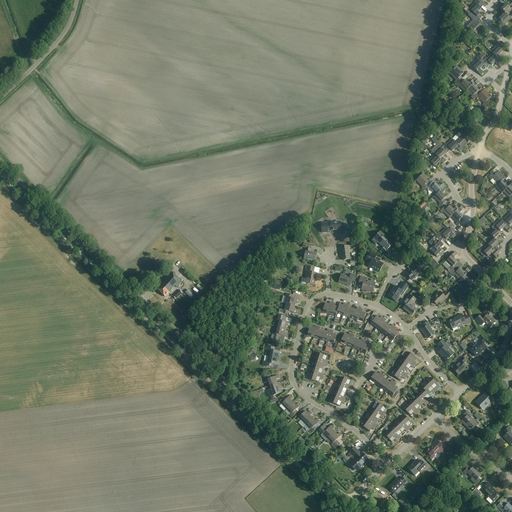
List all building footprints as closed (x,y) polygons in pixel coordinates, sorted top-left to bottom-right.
[(475,3),(469,9),(472,12),(475,15),(477,17),(479,19),(482,17),(477,12),(481,9),(479,7),(482,5),(477,1),(476,0),(475,0),(474,2),(475,3)] [(511,11),(511,6),(510,5),(508,7),(506,5),(501,10),(504,13),(505,13),(507,16),(511,11)] [(472,12),(468,15),(475,21),(469,27),(476,35),(483,28),(480,25),(482,23),(479,19),(477,17),(475,15),(472,12)] [(510,19),(507,16),(505,13),(504,13),(498,19),(500,21),(498,23),(503,28),(506,26),(504,25),(510,19)] [(496,46),(490,52),(492,54),(496,58),(498,60),(501,62),(503,60),(499,55),(502,52),(504,50),(503,48),(498,43),(495,45),(496,46)] [(485,58),(482,60),(484,62),(488,66),(490,64),(492,66),(496,62),(500,67),(503,64),(501,62),(498,60),(496,58),(492,54),(486,59),(485,58)] [(477,60),(471,66),(477,72),(481,76),(483,73),(479,69),(483,65),(482,64),(484,62),(482,60),(481,59),(479,56),(478,56),(476,58),(477,60)] [(457,84),(461,80),(462,78),(460,76),(463,73),(456,66),(449,73),(456,80),(454,81),(457,84)] [(471,86),(472,85),(474,83),(472,80),(469,84),(465,80),(463,82),(461,80),(457,84),(455,85),(458,87),(459,86),(465,92),(467,90),(471,86)] [(473,100),(477,97),(479,95),(477,93),(479,91),(475,87),(479,84),(476,81),(474,83),(472,85),(471,86),(467,90),(472,96),(471,98),(473,100)] [(479,95),(477,97),(484,103),(482,105),(485,107),(490,101),(488,99),(491,96),(484,89),(479,95)] [(459,133),(452,139),(455,141),(458,145),(462,149),(469,142),(466,139),(468,137),(462,131),(460,134),(459,133)] [(437,145),(431,151),(433,153),(435,155),(439,159),(441,161),(443,163),(445,160),(441,157),(445,153),(447,151),(446,149),(443,146),(435,138),(432,141),(437,145)] [(445,144),(443,146),(446,149),(447,151),(448,152),(450,150),(452,151),(456,148),(460,152),(462,149),(458,145),(455,141),(452,139),(446,145),(445,144)] [(444,165),(443,163),(441,161),(439,159),(435,155),(429,160),(428,159),(425,162),(431,167),(433,165),(434,167),(438,163),(443,168),(445,165),(444,165)] [(493,172),(488,177),(490,179),(491,180),(492,179),(496,183),(494,184),(496,186),(498,185),(502,181),(505,178),(499,171),(498,171),(496,174),(493,172)] [(426,188),(429,185),(427,183),(430,180),(423,173),(416,180),(422,187),(421,188),(423,191),(426,188)] [(509,186),(511,183),(511,181),(511,180),(509,181),(508,181),(504,184),(502,181),(498,185),(496,186),(496,187),(502,193),(503,192),(508,187),(507,187),(509,186)] [(435,184),(433,182),(429,185),(426,188),(428,191),(431,194),(432,193),(435,195),(435,196),(440,191),(444,187),(445,186),(442,184),(439,187),(435,184)] [(508,187),(503,192),(509,198),(511,195),(511,183),(509,186),(507,187),(508,187)] [(435,196),(435,195),(434,197),(439,203),(438,204),(441,207),(446,201),(444,199),(446,197),(442,194),(446,189),(444,187),(440,191),(435,196)] [(457,210),(457,211),(459,209),(456,206),(453,210),(449,206),(448,208),(445,205),(440,211),(442,213),(443,212),(449,218),(451,217),(451,216),(455,212),(457,210)] [(451,216),(451,217),(457,222),(455,224),(458,226),(463,220),(461,218),(463,217),(460,213),(464,210),(461,207),(459,209),(457,211),(457,210),(455,212),(451,216)] [(500,231),(504,227),(509,233),(511,230),(500,219),(494,225),(500,231)] [(322,233),(328,233),(328,231),(341,230),(340,220),(331,221),(331,223),(321,223),(322,233)] [(497,233),(500,231),(494,225),(492,227),(493,229),(488,233),(492,237),(494,239),(495,239),(499,235),(497,233)] [(437,234),(442,240),(445,238),(446,239),(450,236),(454,240),(457,238),(447,227),(440,233),(439,232),(437,234)] [(384,235),(381,232),(371,241),(375,244),(377,242),(383,248),(381,250),(388,257),(391,254),(387,250),(392,244),(384,236),(384,235)] [(440,242),(442,240),(437,234),(434,237),(435,237),(429,243),(431,245),(435,250),(432,252),(437,257),(440,254),(441,255),(443,253),(440,249),(443,245),(440,242)] [(492,237),(486,243),(488,245),(492,249),(497,254),(500,252),(495,246),(498,243),(495,239),(494,239),(492,237)] [(311,249),(311,245),(304,243),(303,247),(307,248),(306,251),(304,259),(315,261),(316,253),(309,252),(310,249),(311,249)] [(495,257),(497,254),(492,249),(488,245),(482,250),(481,249),(478,252),(484,257),(486,255),(487,257),(491,253),(495,257)] [(350,259),(348,249),(349,249),(349,246),(339,247),(340,251),(342,260),(350,259)] [(454,265),(457,262),(454,259),(458,255),(455,252),(445,262),(450,267),(447,270),(450,273),(456,268),(454,265)] [(376,256),(371,253),(369,256),(368,255),(366,259),(371,262),(368,267),(379,272),(383,264),(374,260),(376,256)] [(411,269),(410,270),(406,273),(412,280),(420,273),(417,269),(421,266),(416,260),(409,266),(411,269)] [(316,278),(317,273),(313,273),(314,268),(307,266),(306,271),(307,272),(305,279),(307,279),(306,283),(313,285),(315,278),(316,278)] [(466,274),(470,271),(467,268),(463,272),(460,268),(458,270),(456,268),(450,273),(453,276),(454,274),(460,280),(466,274)] [(170,294),(182,282),(171,271),(155,287),(165,297),(169,293),(170,294)] [(355,282),(356,276),(350,274),(350,277),(341,274),(338,283),(350,286),(351,281),(355,282)] [(472,281),(466,274),(460,280),(458,282),(465,288),(464,290),(466,292),(472,286),(470,284),(472,281)] [(372,293),(375,283),(374,283),(370,282),(366,281),(367,278),(360,276),(358,284),(362,285),(361,289),(372,293)] [(395,286),(388,296),(395,301),(401,294),(402,295),(409,286),(403,282),(398,289),(395,286)] [(176,300),(182,293),(179,290),(173,297),(176,300)] [(439,291),(431,299),(436,305),(441,300),(443,302),(450,295),(447,292),(443,295),(439,291)] [(285,304),(295,306),(296,302),(298,303),(299,300),(292,298),(293,295),(286,293),(285,297),(287,297),(285,304)] [(417,309),(412,305),(416,299),(410,294),(403,303),(406,305),(403,309),(412,316),(417,309)] [(329,314),(332,303),(330,302),(329,304),(325,303),(322,312),(329,314)] [(338,307),(335,306),(335,304),(332,303),(329,314),(335,316),(336,314),(336,313),(338,307)] [(343,316),(347,304),(344,303),(343,306),(339,304),(338,307),(336,313),(336,314),(343,316)] [(280,309),(279,312),(288,315),(288,312),(296,314),(297,310),(294,310),(295,306),(285,304),(284,310),(280,309)] [(349,318),(352,309),(349,308),(349,305),(347,304),(343,316),(349,318)] [(356,320),(360,308),(357,307),(356,310),(352,309),(349,318),(356,320)] [(360,308),(356,320),(363,322),(366,313),(362,312),(363,309),(360,308)] [(495,322),(488,315),(491,313),(488,309),(483,313),(485,314),(482,317),(480,315),(476,320),(481,326),(484,323),(489,328),(495,322)] [(463,318),(461,314),(457,316),(458,318),(451,321),(450,321),(449,322),(452,329),(465,323),(466,324),(471,322),(468,316),(463,318)] [(278,321),(276,327),(286,330),(287,326),(289,327),(290,323),(285,322),(287,317),(278,315),(276,320),(278,321)] [(376,328),(384,318),(381,316),(380,318),(376,316),(371,324),(376,328)] [(382,332),(388,324),(384,322),(386,320),(384,318),(376,328),(382,332)] [(428,339),(434,335),(428,325),(430,325),(428,322),(422,325),(424,328),(421,330),(428,339)] [(387,336),(395,327),(392,325),(391,327),(388,324),(382,332),(387,336)] [(314,338),(317,326),(314,325),(313,328),(310,326),(307,336),(314,338)] [(320,340),(323,331),(319,329),(320,327),(317,326),(314,338),(320,340)] [(271,339),(278,341),(283,342),(284,339),(279,338),(279,335),(285,337),(287,337),(287,334),(285,333),(286,330),(276,327),(275,334),(273,333),(271,339)] [(395,327),(387,336),(393,340),(399,333),(395,330),(397,328),(395,327)] [(327,342),(330,330),(327,329),(327,332),(323,331),(320,340),(327,342)] [(330,330),(327,342),(334,344),(336,335),(333,333),(333,331),(330,330)] [(347,345),(352,334),(349,333),(348,335),(344,333),(340,342),(347,345)] [(353,348),(357,339),(353,338),(354,335),(352,334),(347,345),(353,348)] [(481,352),(486,347),(483,344),(485,342),(481,337),(478,339),(479,340),(469,350),(475,356),(480,352),(481,352)] [(359,351),(364,340),(361,338),(360,341),(357,339),(353,348),(359,351)] [(364,340),(359,351),(366,354),(370,345),(366,343),(367,341),(364,340)] [(446,361),(453,355),(447,349),(449,347),(442,340),(438,344),(442,349),(438,352),(446,361)] [(266,346),(265,350),(269,351),(268,357),(279,359),(280,355),(281,355),(282,352),(274,350),(275,348),(268,346),(266,346)] [(316,360),(327,364),(328,361),(326,360),(327,356),(318,353),(316,360)] [(405,358),(415,365),(416,363),(414,361),(417,358),(409,353),(405,358)] [(458,363),(452,369),(459,376),(467,368),(466,367),(464,364),(466,361),(465,359),(463,356),(456,362),(458,363)] [(279,362),(279,359),(268,357),(267,362),(263,361),(262,366),(264,366),(277,369),(278,366),(279,366),(280,363),(279,362)] [(413,368),(415,365),(405,358),(401,364),(408,370),(411,366),(413,368)] [(326,367),(327,364),(316,360),(314,367),(323,369),(324,366),(326,367)] [(406,373),(408,370),(401,364),(397,370),(406,377),(408,374),(406,373)] [(322,373),(323,369),(314,367),(312,373),(323,377),(324,374),(322,373)] [(405,379),(406,377),(397,370),(393,375),(400,381),(403,378),(405,379)] [(375,384),(382,374),(380,372),(378,374),(375,372),(370,380),(375,384)] [(322,380),(323,377),(312,373),(309,380),(318,383),(320,379),(322,380)] [(382,374),(375,384),(381,388),(387,380),(383,378),(385,376),(382,374)] [(269,386),(277,383),(276,379),(279,378),(278,375),(271,378),(270,375),(263,378),(264,381),(266,380),(269,386)] [(339,384),(350,389),(352,386),(349,385),(351,381),(342,377),(339,384)] [(427,383),(435,392),(437,390),(436,388),(439,385),(432,378),(427,383)] [(387,392),(394,382),(391,380),(390,383),(387,380),(381,388),(387,392)] [(394,382),(387,392),(392,396),(395,398),(399,393),(396,391),(398,388),(395,386),(396,384),(394,382)] [(277,383),(269,386),(270,390),(267,391),(269,397),(271,396),(272,399),(276,398),(275,395),(283,392),(281,389),(283,388),(282,385),(279,386),(277,383)] [(433,394),(435,392),(427,383),(422,388),(424,390),(429,395),(431,392),(433,394)] [(349,391),(350,389),(339,384),(337,390),(345,394),(347,390),(349,391)] [(344,397),(345,394),(337,390),(334,396),(345,401),(346,398),(344,397)] [(430,396),(429,395),(424,390),(419,395),(427,403),(429,402),(430,401),(428,400),(431,397),(430,396)] [(483,410),(492,401),(485,393),(475,402),(483,410)] [(286,409),(293,402),(290,400),(292,398),(290,395),(285,401),(283,398),(278,403),(280,406),(281,404),(286,409)] [(425,406),(427,403),(419,395),(414,400),(421,406),(423,404),(425,406)] [(344,404),(345,401),(334,396),(331,403),(340,407),(341,403),(344,404)] [(418,409),(421,406),(414,400),(409,404),(417,413),(420,411),(418,409)] [(293,402),(286,409),(291,414),(289,415),(292,418),(297,413),(295,411),(300,405),(298,403),(296,405),(293,402)] [(374,409),(384,416),(385,414),(383,412),(386,409),(378,403),(374,409)] [(415,415),(417,413),(409,404),(404,409),(405,410),(411,416),(413,413),(415,415)] [(383,418),(384,416),(374,409),(370,415),(378,420),(380,417),(382,419),(383,418)] [(306,425),(313,418),(310,416),(312,413),(310,411),(308,413),(305,411),(297,419),(300,421),(301,420),(306,425)] [(470,431),(477,424),(470,417),(472,416),(467,411),(464,414),(466,417),(461,421),(470,431)] [(375,424),(378,420),(370,415),(366,420),(376,427),(377,425),(375,424)] [(400,421),(409,430),(411,428),(409,426),(412,423),(409,420),(405,416),(400,421)] [(313,418),(306,425),(311,430),(309,431),(311,434),(316,429),(314,427),(320,421),(317,419),(315,421),(313,418)] [(374,430),(376,427),(366,420),(362,426),(370,432),(372,428),(374,430)] [(408,431),(409,430),(400,421),(395,426),(402,433),(405,430),(406,432),(408,431)] [(332,429),(334,427),(332,425),(328,429),(324,425),(317,431),(321,435),(321,436),(325,441),(334,432),(332,429)] [(399,435),(402,433),(395,426),(390,431),(399,439),(401,437),(399,435)] [(511,444),(511,443),(511,433),(509,431),(511,429),(509,426),(504,431),(506,434),(503,437),(511,444)] [(396,441),(399,439),(390,431),(385,436),(392,442),(395,440),(396,441)] [(337,435),(334,432),(325,441),(326,441),(329,444),(331,442),(332,444),(331,445),(335,449),(340,445),(336,440),(341,435),(339,433),(337,435)] [(431,446),(426,451),(429,454),(427,456),(432,460),(435,457),(434,456),(438,453),(439,454),(446,447),(442,443),(440,444),(436,440),(433,443),(431,445),(431,446)] [(355,448),(348,455),(351,457),(354,461),(351,464),(357,470),(364,464),(368,460),(369,459),(362,452),(361,453),(360,454),(355,448)] [(418,463),(415,460),(407,468),(414,475),(418,470),(421,473),(427,467),(420,460),(418,463)] [(469,467),(465,471),(463,472),(466,475),(468,473),(472,478),(470,480),(476,485),(480,481),(478,479),(481,476),(473,467),(471,469),(469,467)] [(407,482),(402,477),(399,479),(398,478),(389,487),(395,492),(403,484),(404,485),(407,482)] [(488,483),(482,489),(488,495),(487,496),(493,502),(498,498),(496,496),(498,494),(490,486),(491,485),(488,483)] [(478,499),(482,495),(476,489),(472,493),(478,499)] [(505,507),(503,505),(501,503),(497,507),(499,509),(502,511),(503,511),(505,511),(511,511),(511,507),(508,503),(505,507)]
